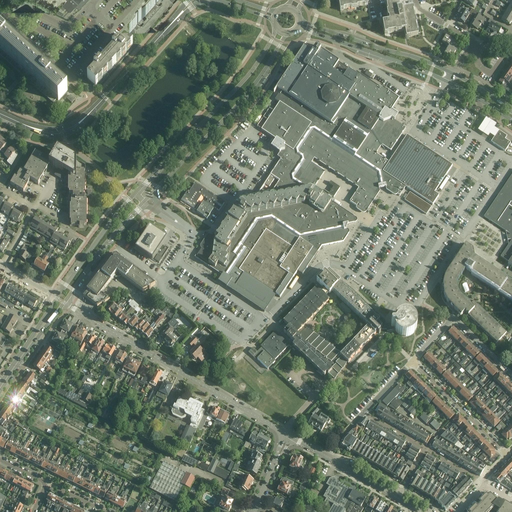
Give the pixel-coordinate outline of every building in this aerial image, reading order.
[(74,5),(77,8),(79,9),(83,4),(85,2),(87,0),(65,0),(63,3),(62,3),(70,10),(69,9),(74,5)] [(149,0),(149,1),(159,10),(168,0),(149,0)] [(367,5),(366,0),(337,0),(340,10),(343,9),(343,10),(351,8),(364,6),(364,5),(367,5)] [(387,34),(403,31),(405,31),(406,38),(417,36),(416,33),(417,33),(415,25),(413,11),(412,11),(412,8),(402,10),(401,6),(403,6),(402,3),(397,4),(396,0),(394,0),(386,2),(386,5),(389,22),(382,23),(384,34),(387,34)] [(159,10),(149,1),(142,8),(141,7),(136,13),(137,14),(129,22),(138,30),(141,27),(142,29),(159,10)] [(464,8),(461,6),(456,14),(459,16),(457,19),(464,24),(469,14),(463,10),(464,8)] [(483,25),(485,20),(480,17),(482,15),(478,13),(476,11),(475,11),(472,16),(475,17),(470,26),(477,30),(480,24),(481,25),(481,24),(483,25)] [(501,20),(509,25),(511,20),(511,19),(504,15),(501,20)] [(489,27),(484,35),(487,37),(489,34),(491,35),(496,34),(497,32),(499,33),(502,35),(504,31),(501,30),(493,25),(495,23),(490,20),(486,25),(489,27)] [(0,55),(14,68),(15,69),(37,89),(38,90),(53,103),(57,99),(59,100),(58,101),(67,92),(67,91),(52,77),(56,73),(52,70),(49,67),(10,33),(11,32),(7,29),(4,26),(0,30),(0,55)] [(445,36),(442,42),(449,46),(444,54),(451,59),(460,45),(451,39),(445,36)] [(112,49),(113,50),(107,57),(117,66),(132,50),(130,48),(133,46),(124,38),(118,44),(117,43),(112,49)] [(199,253),(195,258),(221,275),(222,276),(223,276),(224,277),(227,279),(223,285),(226,287),(227,288),(237,294),(260,310),(264,312),(276,295),(280,298),(294,277),(298,271),(302,274),(302,275),(303,275),(307,267),(318,252),(321,246),(343,242),(348,235),(347,235),(349,234),(349,233),(349,232),(349,231),(348,231),(348,230),(347,230),(346,230),(343,230),(343,228),(343,226),(348,225),(348,224),(355,223),(356,223),(356,222),(357,221),(357,220),(357,219),(356,219),(356,218),(353,217),(334,203),(333,204),(331,202),(329,201),(331,198),(328,196),(329,195),(334,198),(335,195),(340,188),(330,182),(329,184),(333,187),(329,194),(324,191),(316,189),(314,192),(312,191),(318,182),(319,182),(319,181),(320,180),(319,180),(324,173),(325,173),(325,172),(311,163),(313,160),(312,159),(313,158),(318,161),(317,161),(318,162),(319,162),(318,162),(319,162),(327,167),(326,167),(327,168),(328,168),(327,168),(328,168),(336,173),(335,173),(336,174),(337,174),(336,174),(337,174),(345,179),(344,179),(345,180),(346,180),(345,180),(346,180),(354,185),(353,185),(354,186),(355,186),(359,188),(356,192),(356,193),(355,193),(355,194),(350,202),(350,203),(351,203),(356,207),(363,211),(378,190),(379,189),(382,188),(385,187),(386,188),(387,188),(392,192),(397,195),(399,196),(402,193),(402,192),(402,193),(403,192),(402,192),(403,191),(403,192),(403,191),(405,187),(432,205),(439,196),(434,193),(446,175),(451,168),(452,166),(450,164),(412,139),(407,136),(389,163),(385,160),(386,160),(385,160),(384,160),(385,159),(384,159),(376,154),(377,154),(376,154),(376,153),(381,146),(382,146),(391,151),(391,150),(396,143),(397,143),(397,142),(397,141),(401,135),(402,134),(403,134),(403,133),(403,132),(406,129),(395,121),(394,120),(394,119),(392,114),(391,113),(392,112),(391,111),(399,100),(380,87),(378,89),(376,87),(374,86),(370,83),(361,77),(360,77),(356,74),(355,76),(351,73),(352,72),(347,69),(338,63),(339,62),(319,49),(319,48),(319,47),(318,46),(317,46),(316,46),(316,47),(312,52),(305,47),(306,45),(305,44),(305,45),(287,72),(285,75),(284,76),(280,83),(273,92),(273,93),(274,93),(277,89),(281,91),(278,95),(275,100),(279,103),(273,112),(267,121),(261,130),(276,140),(276,141),(274,144),(276,145),(278,146),(278,147),(279,152),(279,153),(279,154),(277,157),(281,159),(281,160),(280,161),(280,160),(279,161),(279,162),(274,170),(274,169),(273,170),(273,171),(270,175),(279,181),(279,182),(277,184),(276,185),(276,186),(269,197),(267,200),(265,199),(260,200),(259,201),(258,201),(253,202),(252,202),(252,203),(250,202),(245,203),(244,204),(243,204),(240,204),(236,210),(234,209),(232,213),(231,214),(230,215),(231,215),(226,222),(225,223),(224,224),(225,224),(221,230),(220,231),(219,232),(216,236),(216,237),(209,238),(203,247),(202,248),(201,249),(199,253)] [(117,66),(107,57),(100,64),(99,63),(94,69),(95,70),(87,79),(96,86),(98,84),(100,85),(117,66)] [(511,70),(509,68),(506,72),(504,70),(503,72),(511,78),(511,70)] [(499,82),(498,83),(502,85),(500,87),(507,91),(510,93),(511,95),(511,86),(509,85),(511,79),(511,78),(503,72),(502,74),(504,75),(499,82)] [(489,134),(494,137),(499,131),(493,127),(496,124),(485,117),(477,130),(487,137),(489,134)] [(510,143),(505,140),(504,139),(505,137),(500,133),(497,138),(495,136),(494,138),(492,140),(492,142),(491,142),(505,151),(506,150),(507,148),(510,143)] [(3,140),(0,143),(0,151),(3,153),(9,146),(7,144),(3,140)] [(17,155),(15,153),(16,152),(12,148),(9,146),(3,153),(5,155),(4,156),(9,160),(7,161),(7,163),(11,166),(18,155),(17,155)] [(50,162),(49,164),(59,170),(56,174),(62,178),(65,178),(65,188),(68,188),(68,192),(69,192),(69,197),(71,197),(71,205),(70,205),(70,214),(70,226),(75,226),(79,226),(79,228),(84,228),(84,225),(87,225),(87,219),(87,200),(85,200),(85,197),(91,197),(91,194),(92,194),(92,188),(87,187),(87,189),(85,189),(85,176),(84,176),(84,171),(85,171),(85,166),(64,154),(57,150),(54,156),(50,162)] [(50,162),(35,153),(24,172),(21,170),(17,177),(18,177),(17,178),(15,177),(10,185),(23,192),(28,185),(30,187),(33,182),(38,185),(49,166),(49,165),(49,164),(50,162)] [(498,195),(484,217),(492,222),(494,224),(510,235),(510,236),(507,236),(508,240),(511,240),(510,242),(503,253),(500,257),(509,262),(508,264),(510,265),(511,266),(511,174),(502,190),(499,195),(498,195)] [(269,177),(264,184),(265,184),(269,187),(274,180),(270,177),(269,177)] [(187,192),(181,201),(195,210),(203,198),(207,200),(205,202),(219,211),(224,203),(195,184),(189,192),(188,192),(187,192)] [(11,217),(12,214),(15,209),(11,207),(12,206),(6,203),(2,210),(1,212),(8,216),(10,217),(11,217)] [(203,203),(201,206),(196,213),(207,220),(213,210),(203,203)] [(15,209),(12,214),(11,217),(10,217),(9,219),(17,223),(17,222),(20,224),(24,216),(20,214),(21,213),(15,209)] [(42,223),(44,220),(41,218),(39,221),(35,218),(29,228),(37,232),(42,223)] [(49,227),(51,224),(48,223),(47,225),(42,223),(37,232),(44,236),(49,227)] [(55,233),(58,228),(55,227),(54,229),(49,227),(44,236),(51,240),(55,233)] [(136,249),(152,260),(153,259),(159,263),(168,249),(165,247),(165,248),(162,246),(166,239),(150,228),(136,249)] [(62,238),(63,237),(64,235),(61,233),(60,236),(55,233),(51,240),(49,243),(57,247),(62,237),(62,238)] [(63,237),(62,238),(62,237),(57,247),(64,251),(68,245),(69,245),(72,240),(68,237),(67,240),(63,237)] [(2,241),(0,243),(0,251),(3,253),(10,240),(7,239),(5,243),(2,241)] [(444,278),(443,283),(443,290),(444,296),(447,301),(451,306),(458,313),(461,316),(462,315),(465,312),(470,305),(468,304),(461,296),(458,293),(457,288),(457,284),(459,280),(464,272),(466,269),(468,270),(469,268),(471,269),(470,271),(470,272),(470,271),(477,276),(511,299),(511,282),(507,279),(489,267),(474,257),(474,256),(473,252),(472,250),(465,245),(447,272),(446,275),(444,278)] [(18,253),(17,254),(20,256),(19,258),(25,262),(27,259),(29,260),(31,257),(25,253),(26,252),(28,249),(25,248),(22,246),(19,251),(18,253)] [(105,303),(110,300),(101,294),(108,285),(114,277),(115,278),(120,278),(121,276),(143,292),(148,289),(148,290),(149,290),(150,290),(150,289),(150,288),(155,285),(125,262),(123,263),(120,260),(121,259),(116,255),(113,256),(110,260),(110,261),(108,265),(107,264),(87,290),(87,291),(83,297),(97,307),(102,304),(102,305),(103,305),(104,305),(105,305),(105,304),(105,303)] [(39,270),(46,258),(44,256),(41,261),(38,259),(34,267),(34,268),(37,269),(39,270)] [(46,258),(39,270),(41,271),(41,272),(43,273),(44,272),(44,273),(49,265),(46,263),(48,259),(46,258)] [(253,348),(248,353),(255,360),(258,357),(259,358),(257,359),(267,369),(268,370),(275,363),(273,361),(274,360),(275,361),(289,346),(291,348),(293,346),(297,349),(301,353),(301,354),(302,354),(302,355),(306,358),(307,359),(308,360),(312,364),(313,365),(314,366),(317,369),(318,370),(324,376),(326,373),(328,375),(329,374),(334,379),(338,373),(338,374),(342,368),(342,369),(346,362),(347,363),(348,363),(350,361),(350,360),(354,356),(355,356),(359,351),(359,350),(363,346),(364,346),(368,342),(368,341),(372,337),(373,337),(376,334),(374,333),(376,331),(378,333),(378,334),(379,334),(380,334),(380,333),(381,333),(381,332),(380,332),(380,331),(378,329),(379,328),(381,330),(386,330),(387,332),(394,330),(395,329),(396,330),(396,331),(395,332),(396,333),(398,335),(400,336),(402,337),(402,336),(403,336),(404,336),(405,336),(405,337),(408,337),(410,336),(412,335),(414,334),(413,333),(413,332),(414,331),(414,330),(415,330),(416,330),(416,328),(417,326),(416,324),(415,321),(414,322),(414,321),(413,320),(412,319),(413,318),(412,317),(410,316),(407,315),(405,315),(405,316),(404,316),(403,316),(402,316),(402,317),(401,315),(399,316),(397,318),(396,319),(394,321),(396,322),(396,323),(395,323),(395,324),(395,325),(394,325),(392,325),(391,325),(391,326),(387,326),(385,326),(382,326),(381,326),(378,322),(379,322),(379,321),(380,321),(377,318),(376,317),(375,316),(374,316),(373,315),(372,314),(372,313),(368,309),(365,307),(363,304),(358,300),(357,299),(354,297),(354,296),(353,295),(348,291),(345,288),(344,286),(341,284),(340,284),(340,283),(339,282),(328,272),(326,275),(318,283),(320,285),(323,288),(329,294),(332,291),(368,326),(339,356),(338,355),(338,354),(334,352),(332,350),(333,350),(329,348),(327,346),(328,346),(324,343),(322,342),(323,342),(319,339),(317,338),(318,338),(314,335),(312,334),(313,334),(307,330),(302,327),(329,300),(326,297),(320,291),(317,288),(284,322),(289,327),(283,333),(280,336),(275,332),(266,341),(265,340),(264,340),(263,342),(262,342),(260,345),(260,346),(261,347),(262,348),(259,351),(257,352),(253,348)] [(9,285),(5,293),(9,295),(8,297),(14,288),(9,285)] [(14,298),(19,290),(14,288),(8,297),(10,298),(11,296),(14,298)] [(18,301),(23,293),(19,290),(14,298),(18,301)] [(23,304),(28,296),(23,293),(18,301),(23,304)] [(23,304),(33,309),(37,301),(28,296),(23,304)] [(113,304),(109,309),(107,311),(112,315),(120,306),(121,304),(124,301),(122,299),(116,306),(113,304)] [(10,334),(13,329),(18,321),(10,317),(9,319),(0,313),(0,305),(6,309),(7,306),(0,301),(0,328),(1,329),(2,329),(10,334)] [(133,309),(122,322),(126,326),(132,319),(129,317),(135,311),(137,308),(139,306),(137,305),(133,301),(130,305),(129,305),(132,308),(133,309)] [(469,317),(479,307),(473,302),(470,305),(465,312),(466,314),(467,314),(468,315),(469,317)] [(123,312),(124,310),(123,309),(123,308),(122,307),(121,307),(120,306),(112,315),(117,319),(123,312)] [(479,307),(469,317),(475,322),(484,312),(479,307)] [(124,312),(118,319),(122,322),(133,309),(132,308),(126,314),(124,312)] [(153,323),(150,327),(154,330),(165,318),(164,318),(166,316),(171,320),(171,319),(175,315),(174,314),(172,312),(166,308),(162,313),(157,309),(156,311),(155,312),(159,315),(158,317),(153,323)] [(484,312),(475,322),(480,327),(490,317),(484,312)] [(138,318),(135,316),(128,325),(130,326),(133,329),(139,321),(137,319),(138,318)] [(141,321),(134,328),(137,331),(138,330),(139,331),(141,329),(141,328),(143,327),(144,327),(145,325),(149,320),(148,320),(149,319),(147,317),(146,319),(143,323),(141,321)] [(490,317),(480,327),(486,333),(495,323),(490,317)] [(141,329),(139,331),(144,334),(150,327),(149,327),(148,325),(150,322),(151,320),(150,318),(149,319),(148,320),(149,320),(145,325),(144,327),(143,327),(141,328),(141,329)] [(164,341),(170,346),(171,346),(172,347),(174,345),(173,344),(175,341),(169,336),(174,331),(173,331),(173,330),(171,328),(176,322),(172,318),(166,325),(168,327),(160,335),(163,338),(165,340),(164,341)] [(72,326),(65,322),(61,329),(63,330),(61,333),(67,336),(66,339),(68,340),(72,334),(69,332),(72,326)] [(495,323),(486,333),(491,338),(500,328),(495,323)] [(148,338),(153,331),(154,330),(150,327),(144,334),(148,338)] [(71,338),(68,342),(69,342),(72,344),(74,340),(74,339),(77,340),(82,330),(79,328),(78,329),(77,328),(71,338)] [(453,328),(448,333),(453,337),(457,332),(453,328)] [(500,328),(491,338),(497,343),(506,333),(500,328)] [(203,335),(197,329),(189,337),(192,340),(189,344),(192,348),(190,350),(192,352),(190,354),(196,360),(198,358),(202,362),(205,358),(204,357),(205,355),(196,346),(197,346),(195,344),(198,342),(197,341),(203,335)] [(82,330),(77,340),(79,341),(78,342),(77,345),(80,347),(87,334),(85,333),(86,332),(82,330)] [(457,342),(462,337),(457,332),(453,337),(457,342)] [(57,334),(53,341),(56,343),(58,344),(56,347),(56,348),(62,352),(64,347),(63,346),(61,346),(65,339),(66,339),(67,336),(61,333),(60,335),(57,334)] [(84,341),(81,347),(84,348),(85,346),(89,348),(91,349),(92,347),(96,339),(93,337),(91,336),(87,342),(84,341)] [(461,346),(466,341),(462,337),(457,342),(461,346)] [(438,343),(442,348),(446,344),(449,341),(448,340),(444,344),(441,340),(438,343)] [(104,343),(100,341),(100,342),(98,341),(93,350),(91,353),(93,354),(94,352),(98,354),(104,343)] [(465,350),(470,345),(466,341),(461,346),(465,350)] [(469,354),(475,349),(470,345),(465,350),(469,354)] [(107,346),(103,352),(102,351),(100,354),(99,356),(100,357),(102,353),(107,356),(106,358),(109,360),(111,358),(115,350),(112,348),(111,348),(109,347),(107,346)] [(43,353),(51,358),(53,356),(52,355),(54,353),(46,348),(43,353)] [(474,359),(479,354),(475,349),(469,354),(474,359)] [(118,364),(121,366),(122,365),(127,356),(119,352),(114,360),(116,361),(115,362),(115,364),(117,365),(118,364)] [(51,358),(43,353),(40,357),(47,362),(49,360),(50,361),(51,358)] [(428,353),(423,358),(428,363),(433,358),(428,353)] [(480,355),(475,360),(473,362),(477,366),(479,364),(480,364),(485,359),(480,355)] [(45,365),(47,362),(40,357),(37,362),(45,368),(45,367),(46,367),(46,366),(45,365)] [(432,367),(437,362),(433,358),(428,363),(432,367)] [(460,366),(462,364),(467,359),(466,358),(463,361),(461,363),(459,365),(460,366)] [(135,362),(129,359),(122,371),(128,374),(135,362)] [(484,369),(489,363),(485,359),(480,364),(484,369)] [(45,368),(37,362),(33,367),(41,372),(42,369),(43,370),(45,368)] [(141,365),(135,362),(128,374),(134,377),(141,365)] [(436,371),(441,366),(437,362),(432,367),(436,371)] [(488,373),(493,368),(489,363),(484,369),(488,373)] [(441,375),(446,370),(441,366),(436,371),(441,375)] [(132,385),(131,387),(132,388),(134,389),(137,383),(141,384),(144,386),(145,385),(148,386),(149,384),(151,380),(149,379),(146,377),(148,373),(150,369),(148,368),(146,367),(146,368),(143,367),(142,369),(140,372),(138,375),(139,376),(140,376),(139,379),(136,378),(134,380),(134,381),(132,385)] [(492,377),(498,372),(493,368),(488,373),(492,377)] [(151,381),(157,384),(158,382),(162,374),(156,371),(151,381)] [(410,372),(405,376),(410,381),(415,376),(410,372)] [(447,372),(442,377),(446,381),(452,376),(447,372)] [(27,377),(33,382),(35,379),(35,380),(37,378),(30,373),(27,377)] [(499,373),(493,380),(495,381),(488,388),(490,389),(490,388),(491,388),(502,377),(499,373)] [(410,381),(406,384),(411,388),(412,387),(414,385),(419,380),(415,376),(410,381)] [(451,386),(458,378),(456,380),(452,376),(446,381),(451,386)] [(33,382),(27,377),(24,382),(25,383),(24,384),(29,387),(29,386),(31,387),(33,385),(31,384),(33,382)] [(502,377),(491,388),(492,390),(495,387),(497,388),(505,380),(502,377)] [(458,378),(451,386),(455,390),(462,383),(458,378)] [(459,394),(464,389),(462,386),(466,382),(465,382),(468,379),(467,378),(464,381),(462,383),(455,390),(459,394)] [(418,390),(423,384),(419,380),(414,385),(418,390)] [(497,394),(508,383),(505,380),(497,388),(498,390),(495,393),(497,394)] [(164,383),(159,393),(158,392),(156,397),(165,401),(167,397),(168,397),(173,387),(164,383)] [(471,391),(472,390),(475,386),(477,384),(476,383),(471,388),(470,388),(469,389),(467,391),(464,389),(459,394),(464,398),(469,393),(471,391)] [(503,394),(511,386),(508,383),(497,394),(498,396),(502,392),(503,394)] [(29,387),(24,384),(23,385),(22,384),(19,388),(25,393),(27,393),(28,391),(30,392),(31,391),(36,395),(37,393),(31,389),(30,389),(28,388),(29,387)] [(422,394),(427,389),(423,384),(418,390),(416,391),(421,395),(422,394)] [(511,386),(503,394),(505,395),(502,398),(500,399),(502,401),(506,397),(511,391),(511,386)] [(16,393),(23,398),(25,396),(24,395),(25,393),(19,388),(16,393)] [(425,400),(427,398),(432,393),(427,389),(422,394),(421,395),(425,400)] [(86,409),(87,408),(89,404),(93,397),(86,394),(80,391),(77,396),(74,403),(86,409)] [(69,392),(66,397),(66,398),(74,403),(77,396),(69,392)] [(23,401),(22,400),(23,398),(16,393),(13,397),(13,398),(19,402),(21,403),(23,401)] [(431,402),(436,397),(432,393),(427,398),(431,402)] [(468,402),(473,397),(469,393),(464,398),(468,402)] [(475,398),(469,404),(470,405),(470,406),(472,407),(481,398),(478,395),(475,398)] [(18,405),(20,406),(20,405),(21,404),(21,403),(19,402),(13,398),(10,402),(16,406),(17,407),(18,405)] [(397,398),(394,401),(397,404),(400,407),(401,405),(403,404),(399,400),(397,398)] [(437,398),(432,403),(436,408),(442,403),(437,398)] [(481,398),(472,407),(473,409),(474,409),(475,410),(484,402),(484,401),(482,400),(481,398)] [(173,409),(172,412),(173,415),(181,419),(185,418),(186,415),(192,418),(190,421),(191,423),(189,427),(187,426),(181,440),(190,444),(198,426),(204,414),(205,412),(201,410),(202,406),(198,405),(200,402),(196,400),(194,403),(190,401),(188,405),(187,404),(187,403),(179,399),(176,406),(174,406),(173,409)] [(484,402),(475,410),(476,411),(476,412),(478,413),(490,401),(489,400),(488,400),(485,403),(484,402)] [(490,401),(478,413),(479,415),(480,415),(481,416),(488,410),(486,408),(491,403),(490,401)] [(441,412),(446,407),(442,403),(436,408),(441,412)] [(11,413),(13,414),(14,411),(17,412),(19,413),(20,411),(16,408),(16,409),(8,404),(5,409),(11,413)] [(376,415),(380,418),(385,411),(387,407),(384,406),(380,404),(378,407),(380,409),(379,410),(377,413),(374,411),(373,413),(376,415)] [(488,410),(481,416),(483,417),(483,418),(484,419),(496,407),(494,406),(489,411),(488,410)] [(161,415),(164,408),(161,407),(158,413),(153,423),(156,425),(161,415)] [(316,408),(311,413),(314,416),(309,425),(321,432),(326,423),(328,424),(330,421),(328,420),(328,419),(321,415),(319,419),(314,416),(319,411),(318,411),(319,410),(317,407),(316,408)] [(445,416),(450,411),(446,407),(441,412),(445,416)] [(496,407),(484,419),(485,421),(487,421),(488,422),(494,416),(492,414),(497,409),(496,407)] [(9,418),(12,420),(13,417),(10,415),(11,413),(5,409),(5,408),(2,413),(9,418)] [(210,408),(208,412),(207,415),(204,414),(198,426),(203,428),(206,419),(210,421),(211,420),(215,422),(215,421),(220,412),(215,410),(213,409),(210,408)] [(385,411),(380,418),(385,420),(389,414),(391,410),(388,408),(388,409),(388,410),(387,412),(385,411)] [(395,412),(393,411),(392,413),(391,412),(392,410),(391,410),(389,414),(385,420),(389,423),(395,412)] [(449,421),(454,415),(450,411),(445,416),(449,421)] [(494,416),(488,422),(489,423),(489,424),(490,425),(499,416),(504,411),(502,413),(500,412),(497,414),(497,415),(495,417),(494,416)] [(499,416),(490,425),(491,427),(493,427),(494,428),(500,422),(498,420),(506,412),(504,411),(499,416)] [(220,412),(215,421),(225,425),(229,416),(220,412)] [(395,412),(389,423),(394,426),(399,417),(400,415),(395,412)] [(0,418),(5,422),(7,420),(8,420),(9,418),(2,413),(0,415),(0,418)] [(399,417),(394,426),(398,428),(404,418),(400,415),(399,417)] [(452,425),(449,428),(450,430),(453,427),(462,418),(461,416),(459,416),(458,415),(452,421),(454,423),(452,425)] [(361,428),(364,430),(369,420),(364,418),(359,423),(358,424),(362,426),(361,428)] [(404,418),(398,428),(402,431),(406,424),(409,420),(404,418)] [(462,418),(453,427),(455,428),(456,430),(458,427),(464,421),(463,420),(463,419),(462,418)] [(413,423),(410,421),(408,425),(407,424),(409,420),(406,424),(402,431),(407,433),(411,426),(413,423)] [(242,425),(235,421),(230,429),(231,430),(230,433),(232,434),(234,432),(244,437),(242,440),(247,433),(240,429),(242,425)] [(370,421),(366,428),(369,429),(366,434),(368,436),(371,431),(375,424),(370,421)] [(460,429),(458,431),(459,433),(468,424),(467,422),(466,422),(464,421),(458,427),(460,429)] [(506,427),(501,422),(499,424),(499,425),(511,437),(511,436),(511,431),(509,428),(507,429),(506,428),(506,427)] [(375,424),(371,431),(373,432),(370,437),(372,438),(374,436),(375,433),(379,426),(375,424)] [(411,426),(407,433),(411,436),(417,425),(415,424),(413,427),(411,426)] [(459,433),(455,437),(456,439),(463,432),(464,433),(471,427),(469,426),(469,425),(468,424),(459,433)] [(416,439),(422,428),(417,426),(417,425),(411,436),(416,439)] [(504,432),(501,435),(506,440),(508,439),(509,440),(511,437),(499,425),(496,428),(499,431),(501,429),(504,432)] [(346,448),(350,441),(350,442),(351,439),(352,440),(354,436),(356,434),(359,429),(360,428),(356,426),(343,440),(340,445),(346,448)] [(380,436),(384,429),(379,426),(375,433),(377,434),(376,437),(374,439),(377,441),(378,438),(380,436)] [(466,435),(462,440),(463,441),(474,430),(473,428),(472,428),(471,427),(464,433),(466,435)] [(346,448),(351,451),(357,442),(358,440),(355,438),(360,431),(362,432),(364,430),(361,428),(360,428),(359,429),(356,434),(354,436),(352,440),(351,439),(350,442),(350,441),(346,448)] [(422,428),(416,439),(420,441),(424,434),(425,432),(426,432),(426,431),(422,428)] [(384,439),(388,432),(384,429),(380,436),(382,437),(380,440),(379,442),(381,443),(382,441),(384,439)] [(474,430),(463,441),(464,442),(466,440),(468,442),(470,440),(477,433),(475,432),(475,431),(474,430)] [(447,431),(440,437),(461,450),(463,447),(447,431)] [(225,445),(231,435),(225,432),(220,442),(225,445)] [(388,441),(393,434),(388,432),(384,439),(386,440),(384,442),(382,441),(381,443),(383,445),(386,446),(388,441)] [(468,447),(464,450),(465,451),(468,448),(471,445),(480,436),(479,434),(478,434),(477,433),(470,440),(472,441),(467,446),(468,447)] [(250,443),(254,445),(260,436),(259,435),(259,436),(254,434),(249,442),(250,443)] [(364,438),(365,435),(363,434),(359,443),(357,442),(351,451),(355,453),(361,444),(360,444),(364,438)] [(388,447),(390,449),(393,444),(397,437),(393,434),(388,441),(390,443),(388,447)] [(427,445),(431,438),(424,434),(420,441),(427,445)] [(3,439),(0,445),(0,447),(3,449),(9,437),(7,436),(5,441),(3,439)] [(260,447),(265,438),(260,436),(254,445),(255,446),(255,444),(260,447)] [(367,436),(366,439),(362,445),(361,444),(355,453),(358,456),(364,446),(369,438),(367,436)] [(468,448),(469,450),(475,444),(477,446),(483,439),(482,438),(481,437),(480,436),(471,445),(468,448)] [(11,437),(5,450),(10,453),(14,445),(11,444),(14,439),(11,437)] [(391,449),(394,451),(397,446),(401,439),(397,437),(393,444),(395,445),(393,448),(392,448),(391,449)] [(432,442),(429,447),(436,451),(440,443),(438,442),(440,439),(437,437),(432,442)] [(262,448),(265,450),(270,441),(265,438),(260,447),(259,449),(258,452),(260,452),(261,450),(262,448)] [(396,452),(399,454),(402,449),(404,446),(406,442),(401,439),(397,446),(399,447),(396,452)] [(478,447),(473,453),(474,454),(476,452),(486,442),(485,440),(484,440),(483,439),(477,446),(478,447)] [(15,455),(20,446),(17,445),(18,441),(16,440),(14,445),(10,453),(15,455)] [(368,448),(372,441),(370,440),(366,447),(364,446),(358,456),(362,458),(368,448)] [(440,453),(447,443),(442,440),(440,443),(436,451),(440,453)] [(27,444),(20,458),(23,459),(25,460),(29,452),(26,451),(28,447),(30,443),(28,442),(27,444)] [(486,442),(476,452),(478,453),(481,450),(482,451),(489,445),(488,444),(487,443),(486,442)] [(20,446),(15,455),(20,458),(27,444),(25,443),(24,445),(23,447),(20,446)] [(371,450),(375,444),(373,443),(369,449),(368,448),(362,458),(366,460),(371,450)] [(447,443),(440,453),(445,456),(451,445),(447,443)] [(420,451),(409,444),(406,448),(407,448),(418,455),(420,451)] [(451,445),(445,456),(449,458),(455,448),(451,445)] [(484,453),(478,459),(480,460),(492,448),(491,446),(490,446),(489,445),(482,451),(484,453)] [(404,446),(402,449),(405,451),(405,450),(408,452),(407,454),(408,454),(416,459),(418,455),(407,448),(406,448),(405,447),(404,446)] [(32,454),(29,452),(25,460),(30,463),(37,450),(35,449),(34,448),(33,452),(32,454)] [(371,450),(366,460),(369,462),(376,450),(377,449),(375,448),(373,451),(371,450)] [(376,450),(369,462),(373,464),(379,455),(382,449),(380,448),(378,451),(376,450)] [(455,448),(449,458),(454,461),(458,454),(460,450),(455,448)] [(492,448),(480,460),(482,461),(485,459),(488,456),(491,459),(489,460),(492,463),(497,458),(494,455),(495,454),(494,452),(495,451),(494,450),(494,449),(492,448)] [(35,465),(39,458),(36,456),(38,452),(39,450),(37,449),(30,463),(35,465)] [(179,449),(176,456),(183,459),(186,452),(179,449)] [(379,455),(373,464),(377,466),(378,464),(382,457),(386,451),(384,450),(380,456),(379,455)] [(458,463),(464,453),(460,450),(458,454),(454,461),(458,463)] [(405,458),(413,463),(416,459),(408,454),(407,454),(402,451),(400,454),(402,456),(403,454),(406,456),(405,458)] [(256,454),(254,453),(252,456),(251,459),(260,463),(262,458),(260,457),(258,456),(258,455),(257,455),(256,454)] [(462,466),(467,459),(465,458),(466,454),(464,453),(458,463),(462,466)] [(41,468),(47,455),(45,454),(42,459),(39,458),(35,465),(41,468)] [(382,457),(378,464),(377,466),(381,469),(386,459),(389,455),(387,454),(384,458),(382,457)] [(386,459),(381,469),(385,471),(389,464),(391,462),(393,458),(391,456),(389,455),(386,459)] [(439,467),(441,465),(438,463),(439,461),(427,455),(425,459),(439,467)] [(45,461),(42,468),(47,471),(51,463),(47,462),(50,457),(48,456),(45,461)] [(185,456),(182,462),(194,467),(196,462),(185,456)] [(467,469),(473,458),(469,456),(467,459),(462,466),(467,469)] [(289,468),(290,468),(290,470),(292,471),(293,470),(294,469),(298,471),(298,470),(301,471),(303,467),(300,466),(303,460),(294,457),(293,459),(292,459),(290,464),(291,464),(289,468)] [(51,463),(47,471),(52,473),(56,466),(56,464),(57,463),(58,461),(59,459),(57,458),(55,462),(52,461),(51,463)] [(389,464),(385,471),(389,474),(395,464),(397,460),(395,459),(393,458),(391,462),(389,464)] [(471,471),(475,464),(477,461),(473,458),(467,469),(471,471)] [(248,462),(245,461),(245,463),(259,469),(261,464),(260,463),(251,459),(251,460),(252,461),(251,463),(248,462)] [(438,469),(439,467),(425,459),(423,463),(431,468),(431,467),(432,465),(438,469)] [(213,460),(207,471),(213,474),(217,468),(219,463),(213,460)] [(61,468),(58,467),(60,462),(58,461),(57,463),(56,464),(56,466),(52,473),(57,476),(61,468)] [(197,461),(195,467),(207,472),(209,466),(197,461)] [(402,463),(399,461),(397,465),(395,464),(389,474),(393,476),(399,467),(402,463)] [(477,461),(475,464),(471,471),(475,474),(481,464),(482,463),(477,461)] [(175,502),(184,486),(181,485),(186,474),(163,462),(150,489),(175,502)] [(249,468),(247,471),(256,475),(259,469),(245,463),(244,465),(247,467),(249,468)] [(398,479),(405,467),(404,467),(406,465),(404,464),(403,463),(402,463),(399,467),(393,476),(398,479)] [(420,467),(429,471),(430,470),(433,471),(432,473),(434,474),(436,470),(431,467),(431,468),(423,463),(420,467)] [(439,467),(438,469),(435,475),(439,478),(446,466),(442,463),(441,465),(439,467)] [(482,463),(481,464),(475,474),(480,476),(486,466),(482,463)] [(64,470),(61,468),(57,476),(62,478),(64,474),(66,471),(67,469),(67,468),(68,466),(69,465),(67,464),(65,467),(64,470)] [(405,467),(398,479),(402,481),(409,470),(405,468),(406,467),(405,466),(404,467),(405,467)] [(447,476),(451,468),(446,466),(439,478),(441,479),(443,476),(444,474),(447,475),(447,476)] [(511,474),(504,467),(500,470),(506,476),(508,474),(511,477),(511,474)] [(217,468),(213,474),(219,477),(222,471),(217,468)] [(451,478),(455,471),(451,468),(447,476),(447,475),(445,478),(444,480),(446,482),(449,477),(451,478)] [(62,478),(67,481),(71,473),(67,471),(68,470),(67,469),(66,471),(62,478)] [(75,473),(72,471),(71,473),(67,481),(72,483),(79,470),(77,469),(75,473)] [(497,473),(511,488),(511,485),(505,478),(506,476),(500,470),(497,473)] [(3,484),(8,473),(4,471),(0,479),(0,482),(1,482),(3,484)] [(222,471),(219,477),(226,480),(229,473),(222,471)] [(456,481),(460,474),(455,471),(451,478),(448,483),(452,485),(453,483),(452,482),(453,479),(456,481)] [(79,472),(73,484),(78,486),(82,479),(79,477),(81,473),(79,472)] [(417,472),(409,486),(414,488),(422,474),(423,473),(421,472),(420,474),(417,472)] [(5,489),(12,475),(8,473),(3,484),(5,485),(4,489),(5,489)] [(82,479),(78,486),(83,489),(90,475),(88,473),(85,480),(82,479)] [(511,488),(497,473),(492,479),(499,484),(499,483),(510,490),(511,488)] [(195,478),(186,474),(181,485),(184,486),(185,487),(190,489),(195,478)] [(422,474),(414,488),(418,491),(424,481),(422,480),(424,476),(422,474)] [(459,477),(461,480),(463,482),(469,487),(472,483),(467,478),(465,480),(463,478),(465,476),(460,474),(458,477),(459,477)] [(5,489),(7,490),(11,484),(13,485),(17,478),(12,475),(5,489)] [(90,475),(83,489),(88,491),(92,484),(89,482),(91,479),(93,476),(90,475)] [(242,482),(251,485),(253,480),(250,479),(251,478),(250,476),(249,476),(247,476),(247,477),(244,476),(242,482)] [(418,491),(422,493),(428,484),(426,482),(428,478),(426,477),(424,481),(418,491)] [(16,490),(21,480),(17,478),(13,485),(15,486),(12,493),(14,494),(15,491),(16,491),(16,490)] [(294,482),(285,479),(284,478),(283,478),(282,479),(281,479),(281,480),(280,482),(281,483),(279,487),(278,487),(278,488),(277,488),(277,489),(277,490),(277,491),(292,498),(294,493),(293,492),(292,492),(291,492),(289,491),(291,486),(292,486),(294,482)] [(88,491),(93,494),(97,486),(98,484),(99,482),(100,480),(98,479),(95,485),(92,484),(88,491)] [(426,496),(432,486),(430,485),(432,480),(431,479),(428,484),(422,493),(426,496)] [(469,487),(463,482),(461,483),(460,482),(457,479),(456,482),(457,483),(465,491),(469,487)] [(21,489),(25,482),(21,480),(16,490),(18,491),(19,488),(21,489)] [(339,511),(350,489),(334,480),(331,481),(330,483),(329,487),(323,497),(326,499),(324,503),(326,504),(325,507),(331,510),(329,511),(339,511)] [(251,485),(242,482),(239,488),(245,491),(246,490),(248,491),(249,489),(251,485)] [(432,486),(426,496),(431,498),(436,489),(439,484),(435,482),(432,486)] [(457,483),(456,482),(452,486),(454,487),(462,495),(465,491),(457,483)] [(21,501),(20,503),(24,505),(26,502),(25,501),(24,501),(28,492),(30,493),(31,492),(32,491),(32,490),(34,486),(29,484),(24,494),(21,501)] [(102,489),(99,496),(104,499),(110,486),(108,485),(108,484),(107,487),(106,488),(103,486),(102,489)] [(435,501),(441,491),(439,490),(441,486),(439,484),(431,498),(435,501)] [(99,496),(102,489),(97,486),(93,494),(99,496)] [(458,498),(462,495),(454,487),(450,491),(451,491),(454,495),(458,498)] [(114,504),(117,497),(115,496),(117,493),(119,489),(117,488),(116,491),(115,490),(110,502),(114,504)] [(110,491),(105,500),(110,502),(115,490),(113,489),(112,492),(110,491)] [(350,489),(339,511),(361,511),(363,509),(361,507),(366,499),(350,489)] [(449,494),(446,496),(443,493),(441,490),(441,491),(435,501),(442,507),(452,497),(456,500),(458,498),(454,495),(451,491),(449,494)] [(125,493),(118,506),(123,508),(126,501),(124,500),(126,497),(128,492),(126,491),(125,493)] [(118,506),(125,493),(123,492),(121,495),(120,498),(117,497),(114,504),(118,506)] [(222,496),(219,502),(221,503),(222,503),(219,507),(224,510),(223,511),(228,511),(230,510),(231,508),(230,507),(232,503),(233,502),(230,500),(225,498),(226,496),(225,495),(224,495),(224,497),(222,496)] [(490,495),(489,495),(489,496),(488,497),(486,496),(486,495),(479,502),(481,504),(477,508),(475,506),(470,511),(468,511),(487,511),(493,507),(494,508),(499,511),(498,511),(511,511),(511,510),(511,511),(511,510),(511,507),(509,506),(504,503),(503,504),(498,500),(496,502),(490,495)] [(54,497),(48,508),(50,509),(51,507),(52,507),(52,506),(54,507),(58,499),(54,497)] [(445,511),(456,500),(452,497),(442,507),(445,511)] [(365,510),(365,511),(366,511),(368,511),(369,511),(371,511),(374,508),(378,501),(376,501),(372,498),(367,507),(365,510)] [(271,505),(281,509),(283,504),(289,506),(291,503),(282,499),(281,502),(274,499),(273,501),(271,505)] [(64,507),(66,503),(62,501),(56,511),(58,511),(59,511),(60,511),(61,509),(63,509),(64,507)] [(137,510),(136,511),(142,511),(146,505),(147,502),(146,501),(145,501),(143,504),(142,506),(140,505),(137,510)] [(6,502),(5,504),(21,511),(23,507),(16,504),(16,506),(13,505),(6,502)] [(373,511),(385,511),(388,507),(379,502),(373,511)]
